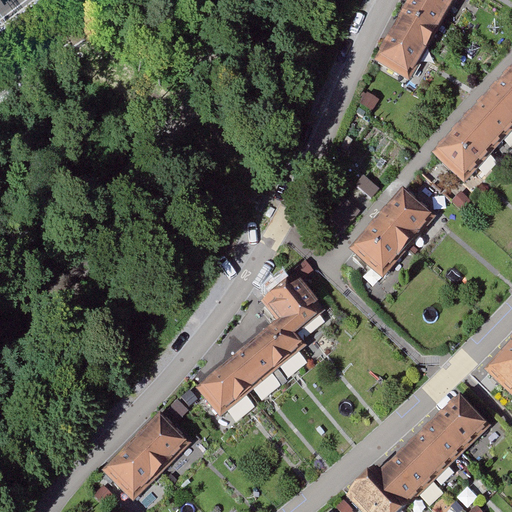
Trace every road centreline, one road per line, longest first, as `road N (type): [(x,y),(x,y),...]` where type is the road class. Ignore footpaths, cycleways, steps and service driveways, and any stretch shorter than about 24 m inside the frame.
road 1 (residential): [(50,511),(67,483),(230,311),(279,230),(388,0)]
road 2 (track): [(0,410),(70,308),(245,0)]
road 3 (residential): [(297,511),(456,371),(511,310)]
road 4 (motorway): [(0,73),(97,0)]
